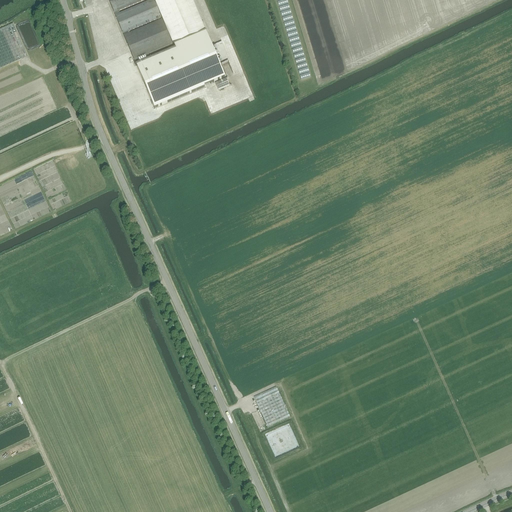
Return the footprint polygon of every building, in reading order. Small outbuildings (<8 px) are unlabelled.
[(108,0),(114,13),(145,0),(108,0)] [(119,11),(115,13),(116,15),(115,16),(123,34),(124,36),(123,36),(134,61),(149,55),(172,45),(161,21),(129,34),(128,32),(160,19),(153,0),(152,0),(120,14),(119,11)] [(154,0),(173,45),(206,31),(192,0),(154,0)] [(0,29),(0,68),(27,57),(13,24),(0,29)] [(149,55),(134,61),(136,64),(135,64),(135,66),(136,66),(154,109),(225,77),(206,31),(173,45),(175,48),(150,59),(149,55)] [(133,109),(124,112),(125,117),(130,116),(131,118),(137,116),(139,123),(143,121),(140,113),(144,112),(141,104),(132,106),(133,109)] [(290,417),(279,393),(276,388),(254,398),(268,427),(290,417)]
